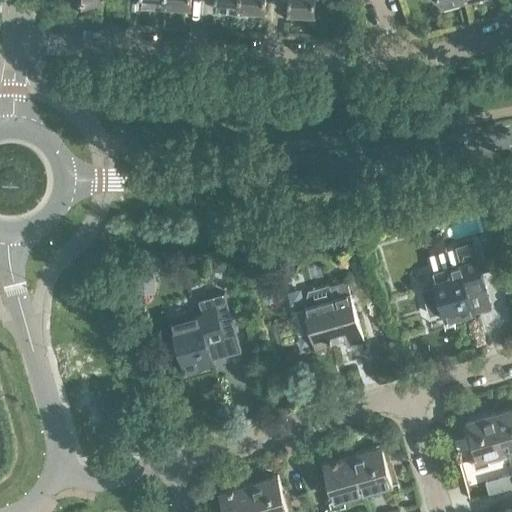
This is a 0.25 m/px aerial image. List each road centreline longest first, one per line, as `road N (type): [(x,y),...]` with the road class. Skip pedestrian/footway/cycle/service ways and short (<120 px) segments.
road 1 (tertiary): [(65,180),(254,174),(511,134)]
road 2 (residential): [(395,61),(14,42)]
road 3 (residential): [(171,460),(406,393)]
road 4 (residential): [(65,463),(10,270),(8,235)]
road 5 (residential): [(440,511),(406,393)]
